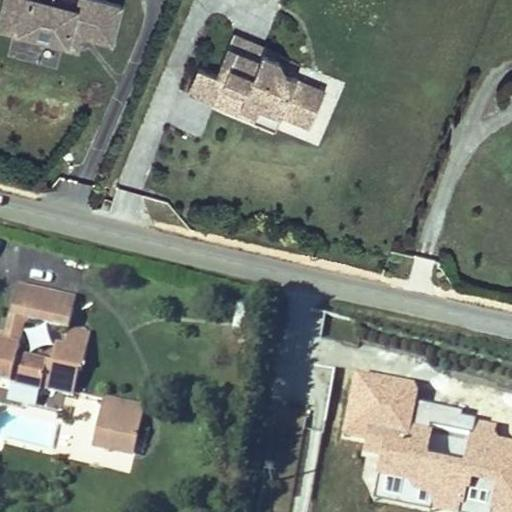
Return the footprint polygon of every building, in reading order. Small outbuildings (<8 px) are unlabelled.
[(39,0),(40,0),(39,0),(9,0),(4,27),(26,31),(28,18),(17,16),(19,0),(39,0)] [(39,0),(40,0),(39,0),(19,0),(17,16),(28,18),(26,31),(75,40),(78,22),(91,24),(89,35),(124,41),(130,5),(102,0),(87,0),(87,2),(76,0),(39,0)] [(75,40),(88,42),(89,35),(91,24),(78,22),(75,40)] [(294,77),(297,71),(275,63),(279,54),(262,48),(259,56),(226,44),(216,70),(225,73),(215,99),(255,114),(261,99),(263,94),(279,100),(277,106),(311,119),(323,88),(294,77)] [(215,99),(225,73),(216,70),(197,63),(187,88),(215,99)] [(325,82),(297,71),(294,77),(323,88),(325,82)] [(279,100),(263,94),(261,99),(277,106),(279,100)] [(21,315),(29,284),(17,281),(9,312),(21,315)] [(64,325),(72,294),(29,284),(21,315),(9,312),(3,337),(0,336),(0,379),(41,390),(41,387),(70,394),(76,368),(78,369),(80,369),(90,331),(64,325)] [(129,454),(140,409),(100,399),(88,443),(129,454)]
